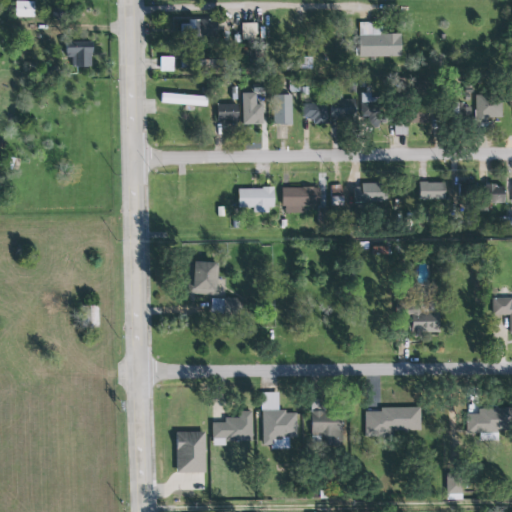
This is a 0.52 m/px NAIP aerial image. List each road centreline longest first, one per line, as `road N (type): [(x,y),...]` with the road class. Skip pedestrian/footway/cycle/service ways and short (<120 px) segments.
road 1 (tertiary): [(146,511),(133,0)]
road 2 (residential): [(511,153),(137,158)]
road 3 (residential): [(511,368),(143,372)]
